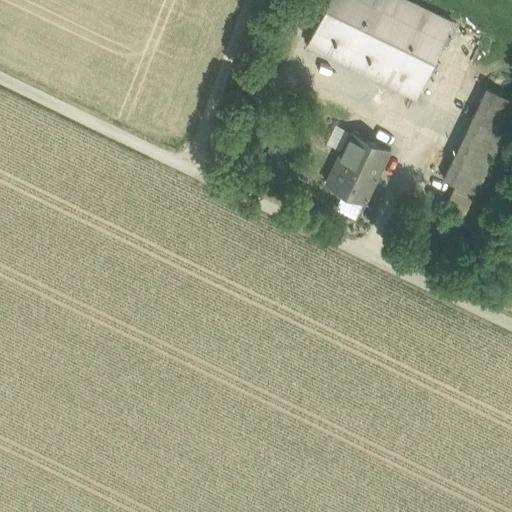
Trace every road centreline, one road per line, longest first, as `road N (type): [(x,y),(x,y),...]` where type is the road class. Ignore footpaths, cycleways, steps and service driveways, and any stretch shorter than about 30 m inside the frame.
road 1 (track): [(192,169),(511,325)]
road 2 (track): [(370,256),(458,70)]
road 3 (track): [(192,169),(257,0)]
